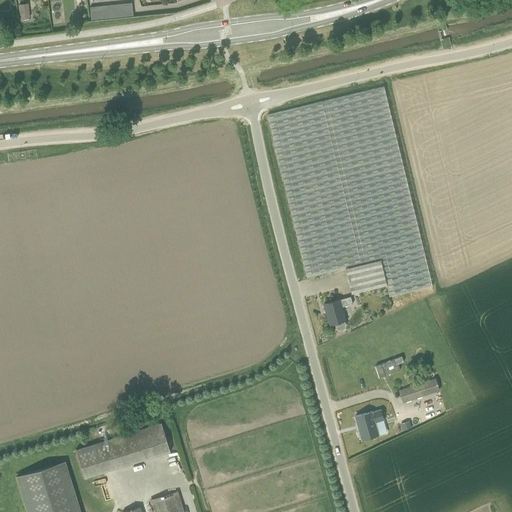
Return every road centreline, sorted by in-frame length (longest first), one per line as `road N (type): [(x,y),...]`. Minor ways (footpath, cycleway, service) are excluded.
road 1 (unclassified): [(354,511),(249,104)]
road 2 (primary): [(40,55),(223,43),(322,23),(372,2)]
road 3 (primary): [(372,2),(40,55)]
road 4 (unclassified): [(249,104),(511,40)]
road 5 (unclassified): [(0,143),(109,134),(249,104)]
